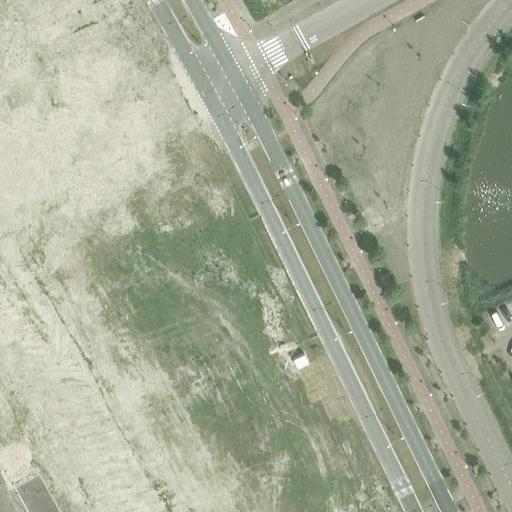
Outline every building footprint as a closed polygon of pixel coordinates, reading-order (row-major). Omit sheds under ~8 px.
[(95,0),(27,0),(160,269),(215,242),(95,0)] [(53,261),(0,286),(0,318),(3,326),(69,294),(53,261)] [(234,278),(168,310),(195,364),(261,332),(234,278)] [(298,350),(291,353),(298,368),(305,364),(298,350)] [(256,363),(234,374),(236,378),(244,396),(267,385),(256,363)] [(236,378),(207,392),(216,410),(244,396),(236,378)]
